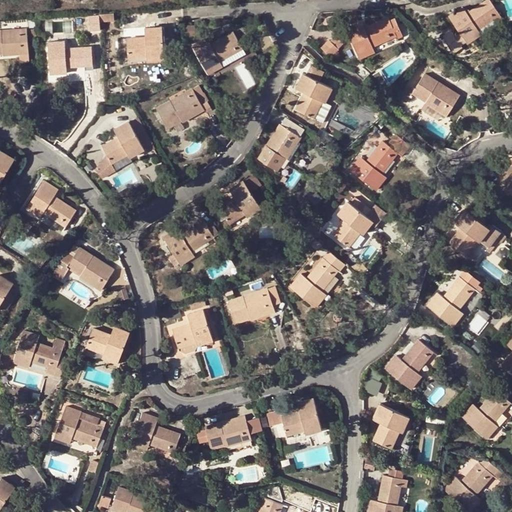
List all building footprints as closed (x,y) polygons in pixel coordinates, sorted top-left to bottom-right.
[(452,33),(444,39),(453,52),(462,47),(461,45),(465,42),(467,44),(476,37),(472,32),(477,29),(499,13),(488,0),(484,0),(469,11),(466,13),(464,9),(462,7),(448,16),(459,31),(453,35),(452,33)] [(98,15),(99,20),(99,22),(114,21),(114,13),(98,15)] [(362,27),(361,25),(359,21),(344,29),(358,58),(369,53),(366,48),(371,46),(395,34),(400,32),(395,22),(391,24),(387,16),(365,26),(362,27)] [(148,38),(145,38),(126,40),(127,58),(146,57),(146,60),(163,59),(161,28),(147,29),(148,38)] [(472,32),(476,37),(480,34),(477,29),(472,32)] [(0,54),(2,54),(2,51),(27,49),(26,30),(19,31),(19,33),(1,35),(0,32),(0,54)] [(192,47),(207,74),(217,69),(214,64),(219,61),(242,49),(233,32),(210,45),(206,38),(192,47)] [(331,36),(327,40),(337,49),(341,45),(331,36)] [(327,40),(320,48),(330,57),(337,49),(327,40)] [(47,44),(50,75),(60,74),(59,69),(91,67),(90,47),(69,49),(65,49),(64,42),(47,44)] [(308,62),(302,74),(318,82),(322,73),(308,62)] [(246,63),(236,68),(247,88),(257,83),(246,63)] [(359,65),(352,72),(362,81),(369,73),(359,65)] [(342,79),(328,73),(323,85),(318,82),(302,74),(297,86),(305,90),(304,93),(295,110),(313,119),(324,95),(328,96),(331,89),(337,92),(342,79)] [(413,90),(412,93),(426,101),(428,98),(448,110),(449,111),(458,95),(453,92),(452,93),(436,84),(437,82),(423,74),(413,90)] [(453,92),(437,82),(436,84),(452,93),(453,92)] [(170,101),(156,109),(167,129),(181,121),(179,118),(195,109),(198,113),(204,110),(196,96),(202,93),(197,86),(186,92),(187,95),(171,103),(170,101)] [(407,100),(412,93),(413,90),(411,88),(405,98),(407,100)] [(186,92),(170,101),(171,103),(187,95),(186,92)] [(209,107),(202,93),(196,96),(204,110),(209,107)] [(324,103),(328,96),(324,95),(313,119),(322,123),(330,106),(324,103)] [(443,119),(448,110),(428,98),(426,101),(422,107),(443,119)] [(406,102),(401,111),(410,118),(416,108),(406,102)] [(182,122),(198,113),(195,109),(179,118),(181,121),(182,122)] [(421,111),(414,121),(422,126),(428,115),(421,111)] [(130,123),(144,149),(154,144),(140,118),(130,123)] [(280,124),(296,134),(295,133),(299,128),(283,118),(280,124)] [(118,138),(102,147),(112,164),(128,155),(134,151),(137,154),(144,149),(130,123),(129,122),(117,128),(122,136),(118,138)] [(266,146),(257,159),(276,171),(285,158),(282,156),(296,134),(280,124),(276,130),(277,131),(268,147),(266,146)] [(114,131),(118,138),(122,136),(117,128),(114,131)] [(276,130),(266,146),(268,147),(277,131),(276,130)] [(300,137),(296,134),(282,156),(285,158),(286,158),(300,137)] [(381,173),(397,151),(387,144),(373,134),(357,156),(360,158),(350,171),(375,189),(385,176),(381,173)] [(397,151),(404,141),(394,134),(387,144),(397,151)] [(0,183),(14,160),(2,153),(0,157),(0,183)] [(511,166),(500,174),(511,191),(511,166)] [(243,180),(249,189),(259,182),(253,174),(243,180)] [(252,208),(254,211),(261,207),(249,189),(243,180),(232,188),(238,195),(234,197),(218,207),(220,210),(226,218),(229,223),(244,213),(252,208)] [(58,191),(44,182),(26,209),(35,214),(38,210),(43,213),(65,227),(75,211),(54,197),(58,191)] [(238,195),(232,188),(229,189),(234,197),(238,195)] [(368,227),(374,220),(365,214),(370,209),(354,196),(350,202),(348,200),(338,214),(344,219),(333,234),(348,246),(360,231),(358,230),(363,223),(368,227)] [(252,208),(244,213),(246,216),(254,211),(252,208)] [(490,228),(464,209),(455,222),(461,226),(450,242),(461,251),(466,254),(477,239),(480,241),(481,240),(483,241),(490,247),(487,251),(490,253),(498,242),(500,244),(506,236),(492,225),(490,228)] [(226,218),(220,210),(216,213),(221,222),(226,218)] [(177,229),(163,238),(174,255),(180,264),(180,265),(195,255),(191,250),(214,237),(209,229),(204,221),(181,235),(177,229)] [(358,230),(360,231),(363,234),(368,227),(363,223),(358,230)] [(209,229),(214,237),(214,238),(220,235),(214,226),(209,229)] [(310,234),(305,239),(311,244),(316,239),(310,234)] [(316,239),(311,244),(317,249),(321,245),(316,239)] [(461,251),(458,255),(473,267),(480,260),(473,254),(483,241),(481,240),(480,241),(477,239),(466,254),(461,251)] [(67,252),(53,276),(61,280),(68,268),(80,275),(83,272),(104,286),(114,269),(108,265),(106,268),(91,258),(92,256),(79,248),(79,249),(74,245),(69,253),(67,252)] [(328,251),(323,256),(338,268),(340,270),(344,264),(328,251)] [(50,256),(43,252),(31,263),(38,267),(42,267),(48,258),(50,256)] [(180,264),(174,255),(169,258),(175,267),(180,264)] [(106,268),(108,265),(92,256),(91,258),(106,268)] [(315,306),(321,299),(317,295),(322,289),(338,268),(323,256),(306,278),(301,273),(290,286),(315,306)] [(53,262),(48,258),(42,267),(39,270),(45,274),(53,262)] [(466,270),(460,276),(475,288),(479,292),(482,287),(477,284),(480,281),(466,270)] [(83,272),(80,275),(80,276),(102,290),(104,286),(83,272)] [(475,288),(460,276),(444,297),(438,293),(428,306),(453,325),(459,316),(455,313),(459,308),(475,288)] [(0,305),(13,284),(1,277),(0,279),(0,305)] [(7,310),(20,289),(13,284),(0,305),(7,310)] [(124,286),(116,288),(120,300),(128,298),(124,286)] [(267,288),(273,305),(280,303),(275,286),(267,288)] [(251,317),(252,318),(275,310),(273,305),(267,288),(261,291),(262,293),(244,298),(243,296),(228,301),(235,322),(251,317)] [(326,293),(322,289),(317,295),(321,299),(326,293)] [(179,307),(166,311),(169,319),(182,315),(179,307)] [(172,329),(179,348),(197,342),(196,338),(203,336),(205,342),(213,340),(203,309),(188,314),(190,322),(172,329)] [(114,336),(112,335),(93,328),(87,346),(105,353),(112,355),(110,359),(119,362),(130,332),(117,327),(114,336)] [(23,332),(16,355),(14,362),(24,365),(26,359),(31,361),(57,369),(64,346),(58,344),(57,349),(37,343),(39,337),(23,332)] [(198,345),(205,342),(203,336),(196,338),(197,342),(198,345)] [(434,352),(419,339),(402,360),(397,355),(386,369),(412,389),(419,380),(414,377),(418,372),(434,352)] [(511,339),(508,344),(511,347),(511,353),(503,365),(511,372),(511,339)] [(74,350),(64,346),(57,369),(67,372),(74,350)] [(14,362),(16,355),(3,351),(0,359),(0,369),(7,371),(10,362),(13,363),(14,362)] [(379,381),(382,376),(370,367),(364,375),(379,381)] [(484,372),(478,367),(473,373),(479,378),(484,372)] [(422,376),(418,372),(414,377),(419,380),(422,376)] [(511,402),(497,390),(479,410),(474,405),(463,417),(486,439),(494,430),(489,427),(493,422),(511,402)] [(303,410),(300,411),(283,415),(282,415),(284,422),(287,434),(305,429),(312,427),(313,431),(323,428),(314,397),(300,401),(303,410)] [(407,424),(410,417),(380,404),(374,416),(383,419),(382,422),(374,440),(392,447),(400,430),(403,422),(407,424)] [(82,413),(66,407),(56,437),(65,440),(67,435),(73,437),(98,445),(104,428),(80,419),(82,413)] [(284,422),(282,415),(283,415),(281,410),(268,413),(268,415),(271,425),(271,426),(284,422)] [(446,422),(428,411),(427,421),(445,424),(446,422)] [(159,417),(143,412),(133,442),(144,445),(145,440),(151,442),(175,450),(182,432),(157,424),(159,417)] [(222,422),(206,426),(206,427),(209,438),(212,447),(220,445),(223,453),(253,445),(251,438),(240,441),(239,436),(251,433),(247,420),(246,415),(238,417),(239,419),(222,424),(222,422)] [(268,415),(260,417),(263,427),(271,425),(268,415)] [(258,417),(247,420),(251,433),(251,434),(262,430),(258,417)] [(498,426),(493,422),(489,427),(494,430),(498,426)] [(209,438),(206,427),(198,429),(201,441),(209,438)] [(453,475),(456,477),(461,482),(478,462),(470,455),(453,475)] [(483,456),(478,462),(461,482),(456,477),(445,489),(469,511),(476,503),(471,499),(475,495),(493,475),(498,478),(502,473),(483,456)] [(331,469),(328,461),(320,463),(322,471),(331,469)] [(374,470),(376,463),(369,461),(367,469),(374,470)] [(401,487),(403,479),(384,475),(378,501),(371,500),(368,511),(401,511),(396,511),(398,505),(401,487)] [(0,510),(16,486),(4,479),(0,485),(0,510)] [(113,508),(126,511),(127,511),(129,509),(136,511),(164,511),(167,502),(151,497),(151,500),(134,494),(135,492),(120,487),(113,508)] [(268,488),(263,489),(266,494),(284,501),(281,495),(279,492),(276,490),(273,488),(272,488),(270,487),(268,488)] [(170,494),(161,492),(159,497),(168,500),(170,494)] [(104,494),(100,503),(104,504),(109,506),(113,497),(104,494)] [(480,499),(475,495),(471,499),(476,503),(480,499)] [(284,504),(265,497),(259,511),(284,511),(281,511),(284,504)]
